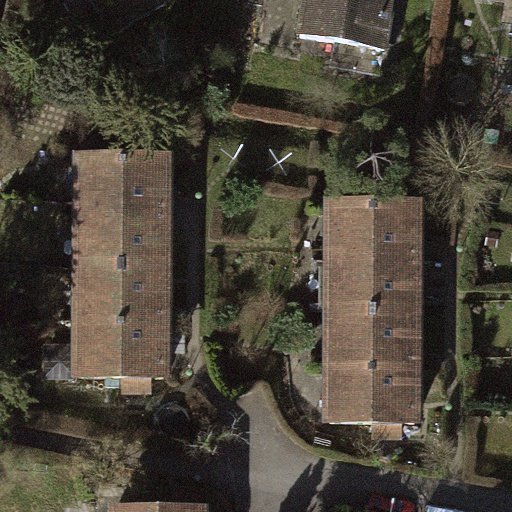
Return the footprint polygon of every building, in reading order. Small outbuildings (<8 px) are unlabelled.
[(168,0),(83,0),(107,38),(168,0)] [(300,0),(294,37),(374,51),(382,0),(300,0)] [(511,0),(504,0),(500,23),(511,25),(511,0)] [(73,152),(72,216),(156,217),(157,153),(73,152)] [(322,205),(322,260),(407,259),(406,203),(322,205)] [(155,270),(156,217),(72,216),(71,269),(155,270)] [(408,314),(407,259),(322,260),(323,315),(408,314)] [(71,269),(70,328),(154,329),(155,270),(71,269)] [(323,315),(324,370),(408,369),(408,314),(323,315)] [(154,379),(154,329),(70,328),(70,378),(118,379),(117,391),(140,391),(140,379),(154,379)] [(409,427),(408,369),(324,370),(325,427),(384,426),(384,435),(397,435),(397,427),(409,427)]
